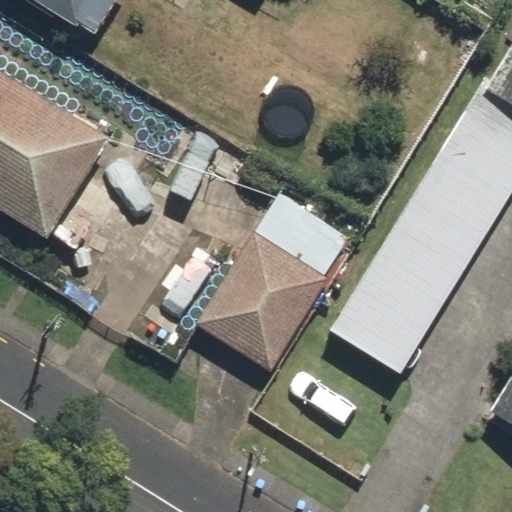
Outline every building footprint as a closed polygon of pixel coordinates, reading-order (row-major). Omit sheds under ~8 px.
[(116,0),(51,0),(101,28),(116,0)] [(511,39),(338,323),(410,367),(511,200),(511,364),(493,396),(511,407),(511,39)] [(0,56),(0,197),(53,230),(116,128),(0,56)] [(225,135),(199,122),(170,184),(197,196),(225,135)] [(361,233),(282,184),(202,314),(281,362),(361,233)]
